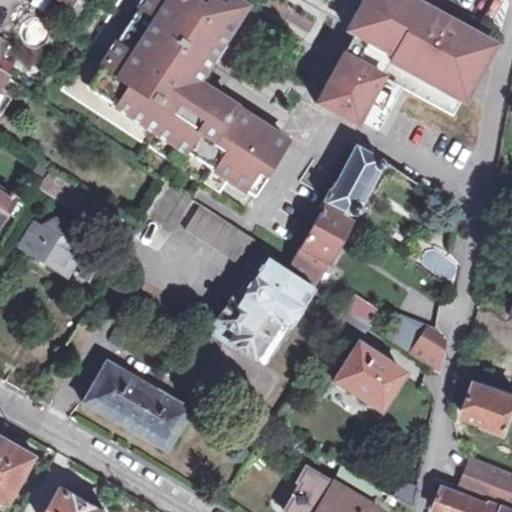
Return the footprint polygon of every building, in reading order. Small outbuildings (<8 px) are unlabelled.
[(176,148),(156,135),(148,147),(220,194),(231,176),(255,192),(287,142),(234,108),(190,80),(215,41),(222,45),(246,8),(233,0),(190,0),(189,0),(143,0),(140,6),(153,14),(128,53),(115,45),(99,70),(112,78),(99,98),(156,134),(160,129),(180,142),(176,148)] [(452,101),(484,44),(450,26),(446,32),(387,0),(358,0),(357,1),(355,0),(349,0),(345,9),(343,12),(349,16),(341,32),(303,100),(342,122),(345,117),(365,128),(382,97),(365,87),(371,75),(389,85),(443,115),(451,100),(452,101)] [(355,0),(357,1),(358,0),(387,0),(446,32),(450,26),(403,0),(355,0)] [(153,14),(140,6),(115,45),(128,53),(153,14)] [(339,20),(333,30),(341,32),(349,16),(343,12),(339,20)] [(0,58),(8,45),(0,39),(0,58)] [(225,47),(222,45),(215,41),(190,80),(234,108),(237,104),(203,82),(225,47)] [(112,78),(99,70),(86,90),(99,98),(112,78)] [(371,75),(365,87),(382,97),(389,85),(371,75)] [(160,129),(156,134),(156,135),(176,148),(180,142),(160,129)] [(301,250),(312,256),(324,262),(350,214),(356,211),(360,205),(356,201),(372,170),(376,171),(380,170),(383,168),(383,165),(382,157),(358,139),(333,188),(330,186),(323,200),(320,206),(323,208),(301,250)] [(46,169),(35,187),(70,210),(82,192),(46,169)] [(183,192),(167,182),(147,214),(173,230),(193,198),(183,192)] [(0,187),(0,225),(17,198),(0,187)] [(266,257),(271,247),(236,225),(209,208),(194,232),(256,270),(237,301),(233,298),(219,321),(236,332),(231,342),(253,356),(277,318),(288,326),(312,286),(306,282),(286,269),(266,257)] [(44,229),(50,233),(49,234),(34,225),(22,245),(35,253),(33,256),(53,267),(55,265),(68,274),(80,254),(72,249),(77,242),(75,231),(56,219),(47,223),(46,225),(44,227),(44,229)] [(266,257),(286,269),(291,260),(271,247),(266,257)] [(312,256),(301,250),(298,248),(291,260),(286,269),(306,282),(311,274),(305,270),(312,256)] [(443,280),(452,268),(431,251),(421,262),(443,280)] [(343,309),(333,323),(359,340),(369,327),(343,309)] [(236,332),(219,321),(213,331),(231,342),(236,332)] [(423,331),(410,352),(441,372),(445,346),(423,331)] [(355,343),(333,381),(379,410),(403,374),(355,343)] [(511,354),(509,354),(502,375),(511,379),(511,354)] [(105,362),(83,402),(167,450),(190,409),(105,362)] [(502,430),(511,404),(511,392),(473,378),(461,413),(481,420),(480,422),(502,430)] [(42,384),(36,393),(52,401),(57,391),(42,384)] [(0,500),(6,503),(34,454),(0,434),(0,500)] [(457,486),(480,495),(507,506),(511,493),(511,472),(470,455),(457,486)] [(511,511),(511,507),(507,506),(480,495),(479,500),(436,482),(427,506),(440,511),(511,511)] [(62,485),(45,511),(104,511),(106,511),(62,485)] [(380,511),(335,485),(318,511),(380,511)] [(414,509),(418,488),(409,487),(402,492),(399,499),(414,509)]
